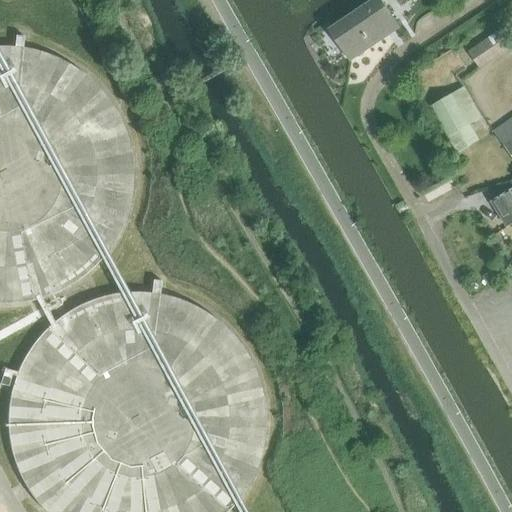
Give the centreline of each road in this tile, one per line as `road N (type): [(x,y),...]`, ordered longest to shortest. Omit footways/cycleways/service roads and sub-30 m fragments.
road 1 (unclassified): [(508,511),(219,0)]
road 2 (residential): [(511,386),(435,243),(436,226),(457,196)]
